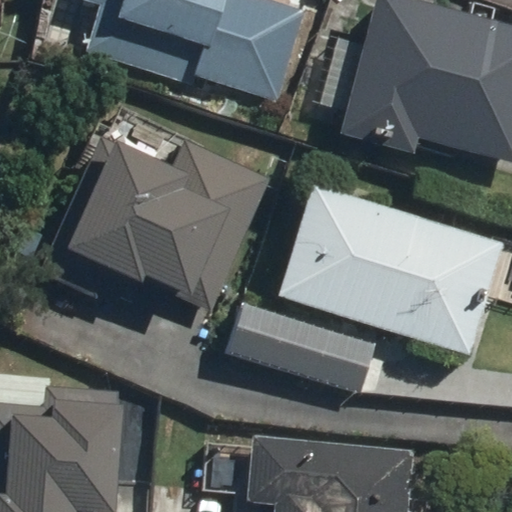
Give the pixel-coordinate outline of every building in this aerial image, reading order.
[(72,0),(69,14),(197,50),(188,81),(272,104),(297,12),(252,0),(72,0)] [(511,162),(511,31),(391,0),(365,0),(330,140),(407,160),(411,142),(511,168),(511,162)] [(220,150),(186,134),(173,163),(104,131),(49,250),(64,256),(68,248),(210,313),(274,176),(220,150)] [(497,243),(302,188),(270,299),(465,355),(497,243)] [(379,338),(244,300),(228,357),(363,395),(379,338)] [(221,365),(171,340),(147,387),(197,412),(221,365)] [(511,371),(446,368),(445,402),(511,404),(511,371)] [(120,509),(121,405),(122,393),(52,392),(52,379),(0,378),(0,511),(74,511),(75,508),(120,509)] [(401,511),(406,450),(243,436),(237,505),(268,508),(267,511),(401,511)]
